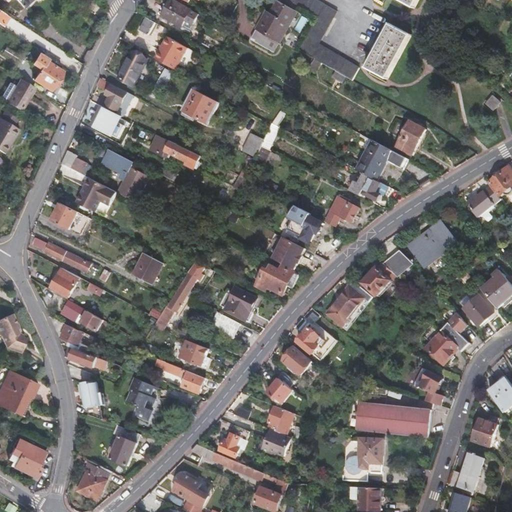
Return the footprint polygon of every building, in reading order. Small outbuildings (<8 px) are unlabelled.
[(175,0),(170,0),(162,16),(183,28),(193,10),(175,0)] [(390,0),(412,9),(416,0),(390,0)] [(279,42),(284,34),(297,12),(279,2),(271,14),(267,12),(262,21),(250,39),(267,48),(273,38),(279,42)] [(157,23),(147,17),(142,26),(152,32),(157,23)] [(389,22),(363,70),(385,81),(411,33),(389,22)] [(161,48),(156,56),(174,67),(178,62),(187,46),(170,36),(163,49),(161,48)] [(169,36),(161,48),(163,49),(170,36),(169,36)] [(34,52),(16,40),(15,42),(15,43),(13,47),(26,55),(25,57),(30,60),(34,52)] [(187,46),(178,62),(184,65),(194,49),(187,46)] [(20,64),(23,58),(6,48),(3,53),(20,64)] [(485,53),(479,49),(475,56),(481,60),(485,53)] [(132,50),(118,75),(132,82),(146,58),(132,50)] [(45,60),(46,58),(38,53),(30,64),(38,70),(32,80),(47,90),(61,70),(45,60)] [(163,65),(153,84),(161,89),(171,70),(163,65)] [(336,71),(333,77),(345,82),(347,76),(336,71)] [(100,76),(96,85),(110,92),(109,94),(113,96),(110,104),(122,110),(123,108),(129,111),(137,96),(100,76)] [(6,104),(20,113),(35,89),(21,81),(6,104)] [(191,97),(184,110),(207,121),(218,100),(192,86),(188,95),(191,97)] [(181,108),(184,110),(191,97),(188,95),(181,108)] [(493,97),(487,105),(496,111),(502,102),(493,97)] [(96,115),(93,120),(120,134),(126,123),(120,120),(122,114),(105,105),(99,117),(96,115)] [(283,112),(275,125),(281,128),(288,116),(283,112)] [(0,120),(0,152),(5,156),(19,131),(14,128),(18,121),(5,113),(0,120)] [(120,134),(93,120),(92,123),(119,136),(120,134)] [(410,121),(396,146),(413,155),(427,131),(410,121)] [(281,128),(275,125),(266,141),(264,146),(272,150),(283,129),(281,128)] [(200,153),(173,139),(173,140),(158,133),(151,147),(166,154),(168,150),(187,160),(186,162),(193,166),(200,153)] [(254,135),(245,152),(250,155),(257,159),(264,146),(266,141),(254,135)] [(404,171),(410,160),(373,141),(357,169),(361,172),(379,181),(389,163),(404,171)] [(257,159),(255,163),(264,168),(273,151),(272,150),(264,146),(257,159)] [(108,148),(105,155),(119,162),(123,155),(108,148)] [(76,155),(71,166),(82,171),(88,161),(76,155)] [(241,173),(247,177),(255,163),(257,159),(250,155),(240,173),(241,173)] [(119,192),(145,205),(157,180),(132,167),(119,192)] [(511,170),(509,167),(491,182),(502,196),(505,193),(507,194),(509,194),(511,193),(511,192),(511,170)] [(164,168),(161,174),(175,181),(178,176),(164,168)] [(229,176),(238,180),(241,173),(240,173),(233,169),(229,176)] [(351,190),(378,203),(382,195),(389,199),(395,190),(379,181),(361,172),(351,190)] [(234,188),(240,191),(241,189),(246,180),(247,177),(241,173),(238,180),(234,188)] [(118,192),(91,177),(78,202),(97,211),(103,200),(112,205),(118,192)] [(246,180),(241,189),(247,192),(252,183),(246,180)] [(505,204),(491,186),(478,196),(477,195),(469,201),(480,215),(483,212),(487,218),(505,204)] [(325,221),(336,227),(340,219),(345,221),(346,219),(353,222),(360,208),(338,196),(325,221)] [(298,207),(306,211),(309,206),(301,201),(298,207)] [(90,217),(63,204),(54,220),(81,234),(90,217)] [(309,215),(309,213),(306,211),(298,207),(295,213),(306,219),(305,222),(303,221),(300,227),(304,230),(302,234),(310,239),(315,229),(318,230),(323,222),(309,215)] [(443,221),(410,246),(426,268),(460,242),(443,221)] [(307,249),(285,237),(274,258),(297,270),(300,264),(301,264),(305,255),(305,254),(307,249)] [(36,238),(34,245),(45,249),(48,242),(36,238)] [(315,241),(311,248),(323,254),(326,247),(315,241)] [(50,243),(46,252),(89,272),(93,263),(50,243)] [(413,261),(400,250),(387,265),(395,273),(399,277),(413,261)] [(146,253),(135,274),(156,285),(168,264),(146,253)] [(165,314),(162,319),(159,323),(169,327),(179,312),(184,315),(195,300),(192,298),(194,295),(196,292),(208,275),(205,273),(209,267),(201,263),(197,272),(174,301),(171,306),(165,314)] [(387,265),(385,263),(380,268),(379,267),(365,283),(379,297),(394,281),(390,278),(395,273),(387,265)] [(105,282),(111,270),(105,268),(100,279),(105,282)] [(266,272),(259,286),(267,290),(269,286),(284,294),(289,286),(293,288),(300,275),(286,268),(283,275),(273,270),(271,274),(266,272)] [(81,278),(63,269),(53,286),(72,295),(81,278)] [(492,300),(498,307),(502,304),(504,306),(511,299),(511,285),(499,270),(494,274),(495,276),(481,288),(483,290),(492,300)] [(372,294),(356,281),(330,313),(345,326),(372,294)] [(101,294),(104,289),(92,283),(90,288),(101,294)] [(238,289),(226,310),(248,322),(253,313),(250,311),(257,299),(238,289)] [(372,294),(345,326),(350,330),(377,298),(372,294)] [(487,304),(478,294),(463,307),(478,325),(494,311),(487,304)] [(106,318),(75,301),(68,314),(79,320),(83,312),(87,314),(84,320),(100,329),(106,318)] [(469,326),(453,307),(444,315),(449,321),(441,331),(460,348),(461,350),(468,342),(461,334),(469,326)] [(161,318),(162,319),(165,314),(155,308),(152,314),(161,318)] [(234,340),(242,324),(219,312),(210,327),(234,340)] [(21,330),(15,316),(0,321),(0,333),(0,334),(2,335),(7,347),(21,354),(27,343),(25,338),(22,337),(19,331),(21,330)] [(335,326),(323,316),(300,344),(323,362),(339,342),(329,333),(335,326)] [(71,346),(76,348),(81,350),(83,344),(81,343),(85,330),(68,323),(63,337),(71,340),(69,345),(71,346)] [(460,348),(441,331),(426,347),(444,364),(460,348)] [(138,340),(132,337),(127,346),(133,350),(138,340)] [(211,348),(189,337),(182,353),(203,363),(211,348)] [(67,356),(68,358),(72,359),(72,358),(76,348),(71,346),(67,356)] [(76,348),(72,358),(95,367),(97,364),(106,368),(107,365),(109,359),(81,350),(76,348)] [(314,362),(296,348),(285,361),(292,367),(291,369),(302,378),(314,362)] [(200,392),(207,378),(190,370),(161,356),(158,361),(167,365),(166,367),(181,374),(181,375),(186,377),(183,384),(200,392)] [(118,369),(120,363),(109,359),(107,365),(118,369)] [(426,401),(444,407),(446,396),(438,393),(446,378),(422,367),(415,381),(414,385),(417,387),(420,385),(430,389),(426,401)] [(29,398),(32,400),(38,387),(10,373),(0,392),(0,405),(20,416),(29,398)] [(285,373),(281,378),(282,379),(292,387),(296,382),(285,373)] [(500,383),(491,390),(506,411),(511,406),(511,385),(505,375),(499,380),(500,383)] [(138,405),(134,414),(147,420),(152,408),(151,408),(156,396),(155,396),(159,387),(135,376),(130,387),(132,388),(127,401),(138,405)] [(82,383),(88,407),(106,403),(104,392),(100,393),(97,379),(82,383)] [(286,403),(296,390),(292,387),(282,379),(271,393),(279,399),(280,398),(286,403)] [(401,393),(387,389),(385,395),(398,399),(401,393)] [(388,432),(429,437),(432,411),(383,405),(385,397),(365,394),(364,403),(358,402),(356,429),(388,432)] [(23,418),(32,400),(29,398),(20,416),(23,418)] [(291,428),(296,414),(277,406),(270,423),(274,425),(273,429),(288,436),(291,428)] [(241,407),(235,414),(248,420),(251,412),(241,407)] [(501,429),(479,420),(473,439),(495,447),(501,429)] [(118,424),(115,432),(122,435),(114,460),(132,466),(143,433),(118,424)] [(221,450),(238,456),(241,458),(251,432),(235,425),(229,442),(225,441),(221,450)] [(285,455),(292,437),(288,436),(273,429),(270,429),(262,449),(271,452),(272,450),(285,455)] [(382,473),(383,465),(384,439),(360,437),(360,446),(346,446),(345,465),(342,465),(342,479),(367,480),(368,472),(382,473)] [(44,453),(18,440),(8,460),(15,463),(13,468),(31,477),(30,479),(34,481),(40,468),(38,467),(44,453)] [(284,496),(289,482),(260,470),(252,466),(241,462),(240,462),(237,460),(199,444),(192,451),(233,467),(232,469),(263,481),(265,477),(277,482),(274,490),(263,485),(256,501),(277,509),(282,496),(284,496)] [(485,458),(468,452),(461,472),(454,470),(448,485),(472,494),(485,458)] [(252,466),(254,461),(243,457),(241,462),(252,466)] [(112,471),(91,460),(89,463),(111,474),(112,471)] [(252,466),(260,470),(262,465),(254,461),(252,466)] [(98,500),(108,479),(111,474),(89,463),(85,470),(89,472),(79,491),(98,500)] [(184,506),(196,511),(197,509),(201,511),(205,501),(193,496),(200,478),(181,469),(173,488),(189,494),(184,506)] [(119,485),(123,477),(112,471),(111,474),(108,479),(119,485)] [(380,509),(381,487),(376,487),(360,486),(359,508),(380,509)] [(465,511),(471,496),(455,490),(447,511),(465,511)] [(7,511),(14,511),(17,508),(9,502),(4,510),(7,511)]
